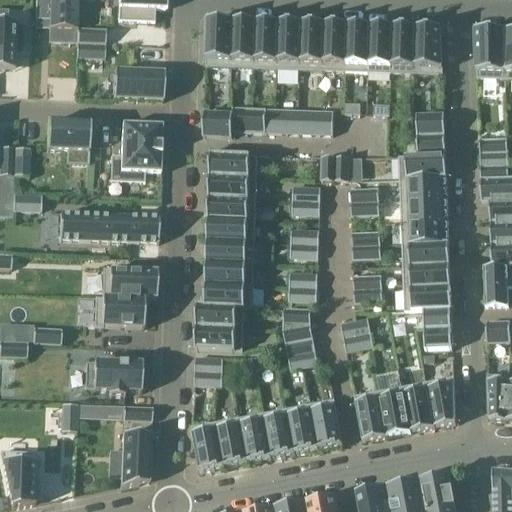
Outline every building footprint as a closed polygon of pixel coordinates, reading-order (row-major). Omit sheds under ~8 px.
[(51,0),(50,31),(77,32),(78,0),(51,0)] [(167,0),(119,0),(118,17),(166,18),(167,0)] [(234,25),(208,24),(206,71),(232,72),(234,25)] [(0,73),(5,73),(5,69),(15,69),(16,58),(30,58),(31,30),(17,29),(17,26),(8,25),(8,28),(0,27),(0,73)] [(256,26),(234,25),(232,72),(255,73),(256,26)] [(279,26),(256,26),(255,73),(278,74),(279,26)] [(302,27),(279,26),(278,74),(300,74),(302,27)] [(325,28),(302,27),(300,74),(323,75),(325,28)] [(348,29),(325,28),(323,75),(346,76),(348,29)] [(370,30),(348,29),(346,76),(369,77),(370,30)] [(393,30),(370,30),(369,77),(391,78),(393,30)] [(416,31),(393,30),(391,78),(414,78),(416,31)] [(442,32),(416,31),(414,78),(444,79),(442,32)] [(78,32),(77,47),(105,48),(106,33),(78,32)] [(507,35),(476,34),(478,83),(506,84),(507,35)] [(105,48),(77,47),(77,61),(105,62),(105,52),(105,48)] [(164,76),(114,74),(113,103),(163,105),(164,76)] [(361,108),(345,107),(344,117),(361,118),(361,108)] [(390,109),(374,108),(374,118),(390,119),(390,109)] [(250,112),(233,112),(233,118),(233,135),(250,136),(250,112)] [(267,113),(250,112),(250,136),(266,137),(267,113)] [(301,114),(267,113),(266,137),(300,138),(301,114)] [(320,115),(301,114),(300,138),(319,139),(320,115)] [(334,116),(320,115),(319,139),(333,139),(334,116)] [(233,118),(204,117),(204,141),(232,142),(233,136),(233,135),(233,118)] [(445,117),(417,118),(417,138),(445,138),(445,117)] [(90,126),(48,125),(47,154),(67,154),(66,168),(89,168),(90,126)] [(162,129),(122,127),(121,160),(111,159),(111,161),(113,161),(112,183),(143,184),(143,186),(144,186),(145,176),(160,177),(162,129)] [(445,138),(417,138),(418,158),(446,157),(445,138)] [(480,143),(480,156),(508,156),(508,142),(480,143)] [(15,152),(0,151),(0,156),(0,178),(14,180),(14,174),(15,152)] [(30,152),(15,152),(14,174),(14,180),(29,180),(30,152)] [(508,156),(480,156),(481,170),(509,169),(508,156)] [(418,158),(399,159),(400,181),(447,180),(446,157),(418,158)] [(258,160),(211,158),(210,180),(257,182),(258,160)] [(336,161),(322,161),(322,185),(336,185),(336,161)] [(350,162),(336,161),(336,185),(349,186),(350,162)] [(509,169),(481,170),(481,182),(509,182),(509,169)] [(257,182),(210,180),(209,202),(256,204),(257,182)] [(447,180),(400,181),(401,204),(448,202),(447,180)] [(511,181),(509,182),(481,182),(482,206),(490,205),(511,204),(511,181)] [(321,192),(293,191),(292,205),(321,206),(321,192)] [(379,192),(351,193),(351,207),(379,206),(379,192)] [(41,201),(13,200),(13,214),(41,215),(41,201)] [(256,204),(209,202),(209,224),(256,225),(256,204)] [(448,202),(401,204),(401,226),(449,224),(448,202)] [(511,204),(490,205),(490,226),(511,225),(511,204)] [(321,206),(292,205),(292,219),(320,220),(321,206)] [(379,206),(351,207),(352,221),(380,220),(379,206)] [(120,220),(60,217),(59,244),(158,247),(159,222),(128,220),(128,226),(120,225),(120,220)] [(256,225),(209,224),(208,246),(255,247),(256,225)] [(449,224),(401,226),(402,248),(449,246),(449,224)] [(511,225),(490,226),(491,249),(511,247),(511,225)] [(320,235),(292,234),(291,248),(319,249),(320,235)] [(381,236),(353,237),(353,251),(381,250),(381,236)] [(255,247),(208,246),(207,267),(254,269),(255,247)] [(449,246),(402,248),(403,270),(450,269),(449,246)] [(511,247),(491,249),(491,270),(511,269),(511,247)] [(319,249),(291,248),(291,262),(319,263),(319,249)] [(381,250),(353,251),(354,265),(382,264),(381,250)] [(0,272),(11,273),(11,259),(0,258),(0,272)] [(254,269),(207,267),(206,289),(253,291),(254,269)] [(450,269),(403,270),(404,293),(451,291),(450,269)] [(491,269),(483,270),(485,311),(509,310),(508,291),(511,290),(511,269),(491,270),(491,269)] [(144,303),(156,304),(157,274),(109,272),(108,302),(144,303)] [(318,279),(290,278),(290,291),(318,292),(318,279)] [(382,280),(354,281),(355,294),(383,293),(382,280)] [(253,291),(206,289),(206,310),(245,312),(252,313),(253,291)] [(318,292),(290,291),(289,305),(317,306),(318,292)] [(451,291),(404,293),(405,315),(424,314),(451,313),(452,313),(451,291)] [(383,294),(355,295),(355,308),(383,307),(383,294)] [(143,327),(144,303),(108,302),(96,302),(95,326),(143,327)] [(206,310),(205,309),(197,309),(197,332),(244,333),(245,312),(206,310)] [(451,313),(424,314),(424,334),(451,333),(451,313)] [(311,329),(312,314),(283,315),(283,334),(311,329)] [(369,323),(341,329),(344,342),(371,337),(369,323)] [(510,325),(486,326),(487,346),(511,346),(510,325)] [(311,329),(284,335),(286,347),(313,342),(311,329)] [(33,332),(33,347),(61,348),(61,333),(33,332)] [(244,333),(197,332),(196,354),(243,356),(244,333)] [(451,333),(424,334),(425,354),(452,353),(451,333)] [(371,337),(344,343),(346,356),(374,351),(371,337)] [(313,342),(286,347),(288,360),(316,355),(313,342)] [(0,362),(27,363),(27,347),(0,347),(0,362)] [(316,355),(288,360),(291,374),(318,369),(316,355)] [(435,368),(435,359),(423,360),(423,369),(435,368)] [(260,360),(253,362),(255,374),(262,372),(260,360)] [(224,363),(196,362),(195,376),(223,376),(224,363)] [(252,362),(245,363),(247,375),(255,374),(252,362)] [(94,372),(85,372),(85,391),(93,391),(93,398),(141,399),(142,367),(94,366),(94,372)] [(223,377),(195,376),(195,389),(223,390),(223,377)] [(511,379),(489,378),(490,424),(511,425),(511,379)] [(454,380),(426,386),(435,432),(456,428),(454,380)] [(402,390),(412,437),(435,432),(426,386),(402,390)] [(378,395),(388,441),(412,437),(402,390),(378,395)] [(378,395),(355,399),(363,446),(387,441),(378,395)] [(335,403),(311,407),(321,454),(344,449),(335,403)] [(311,407),(287,412),(296,458),(320,454),(311,407)] [(78,409),(62,408),(60,435),(73,435),(76,436),(78,409)] [(153,411),(124,410),(123,424),(152,425),(153,411)] [(287,412),(263,417),(272,463),(296,458),(287,412)] [(263,417),(239,421),(248,468),(272,463),(263,417)] [(239,421),(215,426),(224,472),(248,468),(239,421)] [(215,426),(191,430),(201,477),(224,472),(215,426)] [(151,439),(122,438),(120,492),(139,488),(139,484),(149,484),(151,439)] [(0,450),(10,511),(16,511),(34,509),(37,441),(0,439),(0,450)] [(511,511),(511,473),(493,472),(493,511),(511,511)] [(456,511),(450,478),(420,484),(425,511),(456,511)] [(425,511),(420,484),(389,489),(393,511),(425,511)] [(393,511),(389,489),(357,496),(359,511),(393,511)] [(339,511),(337,499),(307,505),(308,511),(339,511)]
